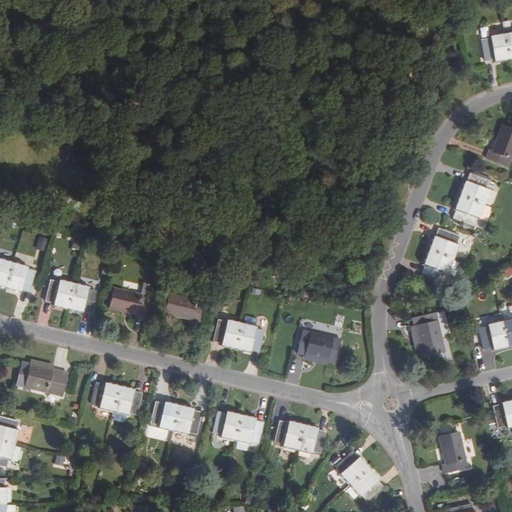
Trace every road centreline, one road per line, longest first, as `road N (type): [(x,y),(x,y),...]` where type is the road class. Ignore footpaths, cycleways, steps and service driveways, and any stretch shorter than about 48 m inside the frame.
road 1 (residential): [(0,323),(373,406)]
road 2 (residential): [(390,388),(378,333),(381,293),(437,149),(464,111),(511,93)]
